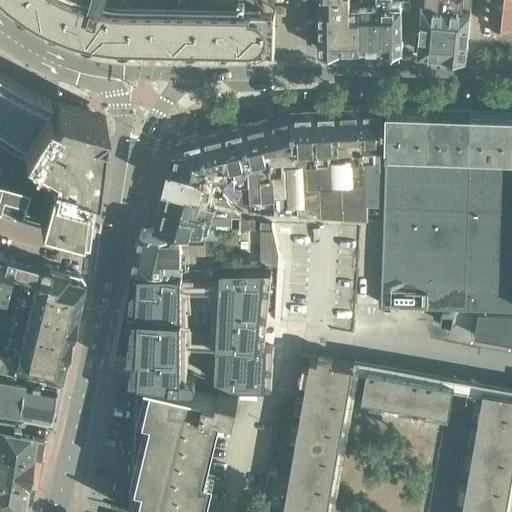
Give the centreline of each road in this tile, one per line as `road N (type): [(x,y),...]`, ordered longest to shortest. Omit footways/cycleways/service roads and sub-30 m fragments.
road 1 (residential): [(511,369),(299,332),(286,389),(251,416),(231,511)]
road 2 (tertiary): [(60,511),(112,256)]
road 3 (secondary): [(295,75),(511,80)]
road 4 (secondary): [(0,24),(45,59),(106,74)]
